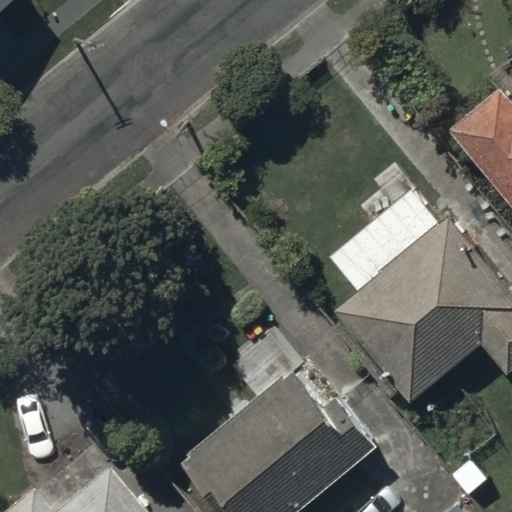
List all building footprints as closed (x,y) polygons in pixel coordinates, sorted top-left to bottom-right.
[(31,0),(0,0),(0,28),(33,2),(31,0)] [(511,93),(500,78),(450,120),(511,194),(511,93)] [(358,281),(336,298),(411,392),(483,335),(506,364),(511,359),(511,282),(450,205),(440,213),(413,180),(330,246),(358,281)] [(223,484),(245,511),(285,511),(378,438),(335,385),(323,395),(294,359),(180,451),(213,492),(223,484)] [(472,452),(451,470),(486,511),(511,511),(511,461),(507,455),(487,471),(472,452)] [(35,477),(0,505),(0,511),(160,511),(114,454),(55,501),(35,477)] [(472,511),(460,496),(440,511),(472,511)]
